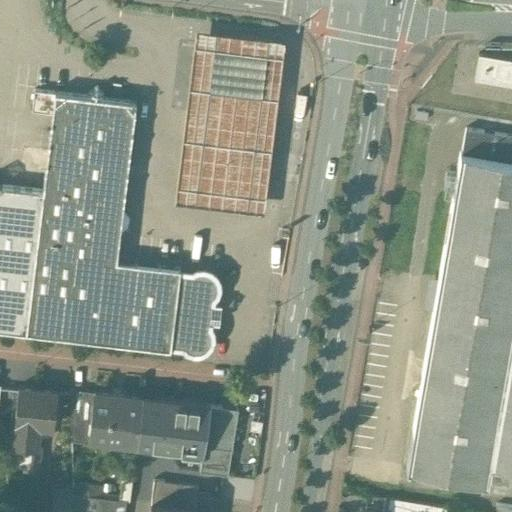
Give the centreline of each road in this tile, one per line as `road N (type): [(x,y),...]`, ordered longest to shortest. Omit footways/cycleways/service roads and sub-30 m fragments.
road 1 (secondary): [(351,0),(274,511)]
road 2 (secondary): [(306,511),(390,2)]
road 3 (residential): [(0,346),(220,373)]
road 4 (residential): [(390,2),(511,7)]
